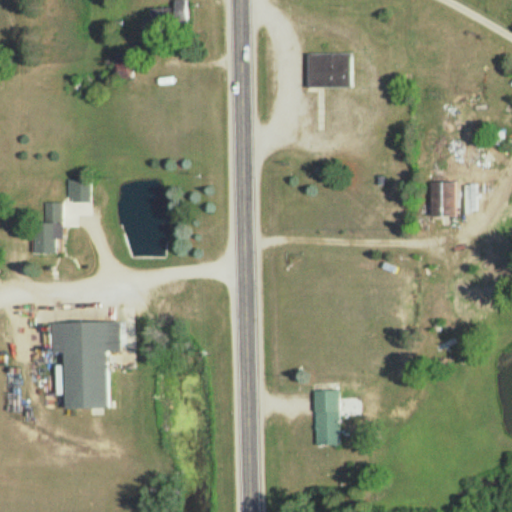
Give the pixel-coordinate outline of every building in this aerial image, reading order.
[(136,54),(119,53),(119,78),(136,78),(136,54)] [(355,88),(355,53),(310,53),(310,88),(355,88)] [(70,179),(70,200),(94,200),(94,179),(70,179)] [(461,181),(434,181),(435,215),(462,215),(461,181)] [(44,202),(44,252),(67,252),(68,202),(44,202)] [(464,283),(493,271),(493,269),(498,267),(496,263),(477,271),(476,268),(460,275),(464,283)] [(69,408),(114,407),(114,351),(125,351),(124,321),(54,322),(55,352),(68,352),(69,408)] [(342,389),(317,389),(317,444),(342,444),(342,389)]
